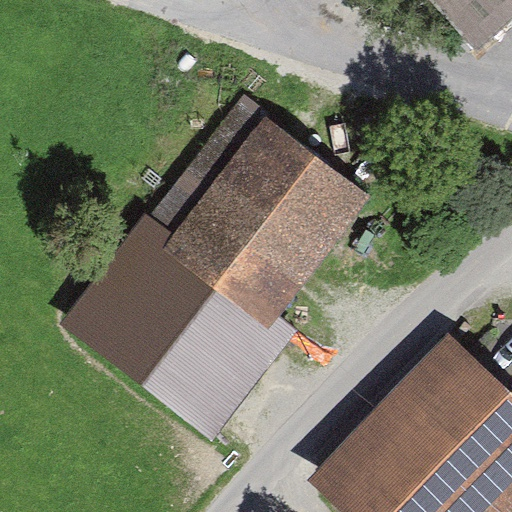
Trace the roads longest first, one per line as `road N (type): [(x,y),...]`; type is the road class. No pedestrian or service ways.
road 1 (unclassified): [(511,230),(232,511)]
road 2 (track): [(511,111),(173,0)]
